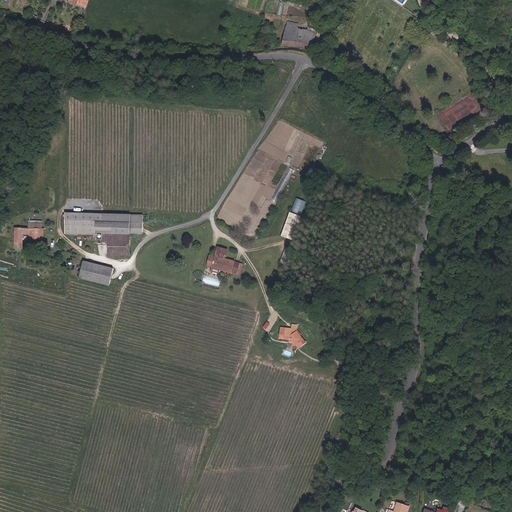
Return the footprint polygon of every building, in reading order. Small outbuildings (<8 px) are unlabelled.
[(284,47),(302,48),(304,39),(308,40),(310,35),(316,38),(316,37),(317,34),(307,30),(292,28),(293,23),(287,22),(285,35),(284,35),(282,47),(284,47)] [(442,32),(435,28),(431,33),(438,38),(442,32)] [(308,50),(316,38),(310,35),(308,40),(304,39),(302,48),(308,50)] [(284,181),(288,182),(292,169),(288,167),(284,181)] [(293,211),(302,214),(306,200),(297,197),(293,211)] [(290,211),(282,235),(294,239),(302,215),(290,211)] [(67,213),(66,234),(96,235),(96,233),(97,222),(104,222),(104,220),(104,214),(67,213)] [(122,220),(104,220),(104,222),(97,222),(96,233),(103,233),(103,243),(105,243),(105,247),(109,247),(109,258),(115,258),(115,256),(130,256),(130,234),(130,224),(143,224),(143,219),(122,220)] [(16,227),(16,243),(23,243),(23,234),(27,234),(27,232),(29,232),(29,233),(31,234),(31,238),(35,237),(35,239),(36,240),(39,240),(41,239),(41,238),(44,238),(44,228),(43,228),(42,223),(30,223),(29,228),(16,227)] [(143,234),(143,224),(130,224),(130,234),(143,234)] [(240,267),(238,267),(224,263),(227,254),(218,251),(215,260),(210,258),(207,269),(211,270),(219,273),(230,277),(231,277),(234,278),(236,279),(240,267)] [(80,280),(110,287),(114,270),(85,262),(80,280)] [(287,324),(287,333),(296,333),(296,337),(301,337),(307,345),(314,340),(308,332),(309,331),(304,325),(287,324)] [(406,511),(409,505),(398,501),(395,510),(396,511),(395,511),(406,511)]
